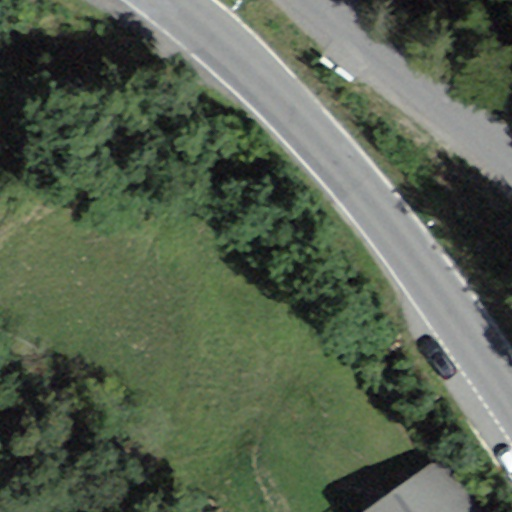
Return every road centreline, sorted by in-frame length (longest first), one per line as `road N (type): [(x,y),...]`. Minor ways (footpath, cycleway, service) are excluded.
road 1 (tertiary): [(168,0),(222,45),(511,429)]
road 2 (unclassified): [(292,0),(511,187)]
